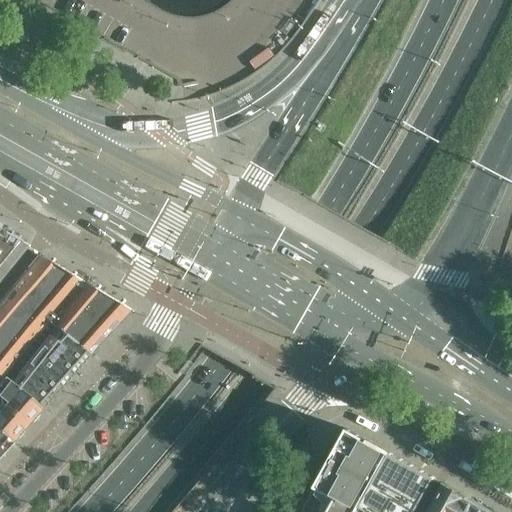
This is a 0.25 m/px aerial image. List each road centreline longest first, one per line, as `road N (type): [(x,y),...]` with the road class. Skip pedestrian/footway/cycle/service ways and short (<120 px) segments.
road 1 (trunk): [(445,0),(331,207),(226,363),(98,511)]
road 2 (trunk): [(149,511),(318,303),(495,0)]
road 3 (trunk): [(349,0),(293,73),(217,124),(133,135),(51,108)]
road 4 (trunk): [(364,0),(237,213)]
road 5 (tertiary): [(0,128),(212,250)]
road 6 (secondary): [(165,326),(137,372),(12,511)]
road 7 (secondary): [(205,511),(341,345)]
road 8 (secondary): [(237,213),(125,157),(51,108)]
road 9 (secondary): [(341,345),(511,441)]
road 10 (trunk): [(511,363),(469,333),(454,305),(455,248)]
road 11 (secondary): [(92,220),(144,268),(160,294),(165,326)]
road 12 (secondary): [(511,385),(401,316)]
road 13 (trunk): [(455,248),(511,134)]
